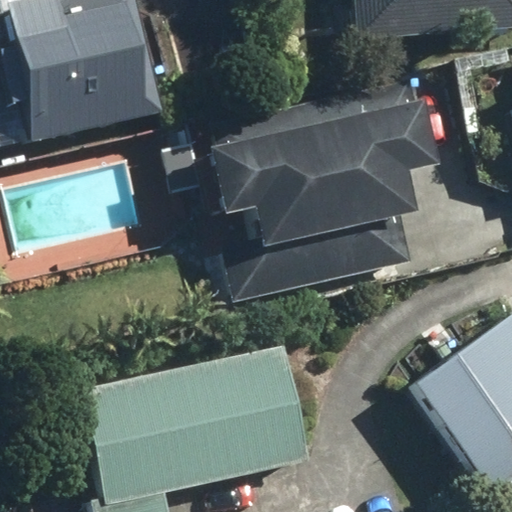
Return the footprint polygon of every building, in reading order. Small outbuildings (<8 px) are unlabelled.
[(0,57),(0,153),(156,116),(127,0),(0,0),(0,32),(6,56),(0,57)] [(479,34),(511,35),(511,0),(342,0),(342,4),(351,4),(350,43),(478,46),(479,34)] [(400,178),(424,172),(401,77),(219,121),(226,150),(197,157),(214,223),(241,216),(251,257),(410,218),(400,178)] [(490,511),(511,511),(511,314),(404,391),(490,511)] [(94,502),(81,505),(82,511),(160,511),(157,499),(302,467),(277,350),(71,395),(94,502)]
